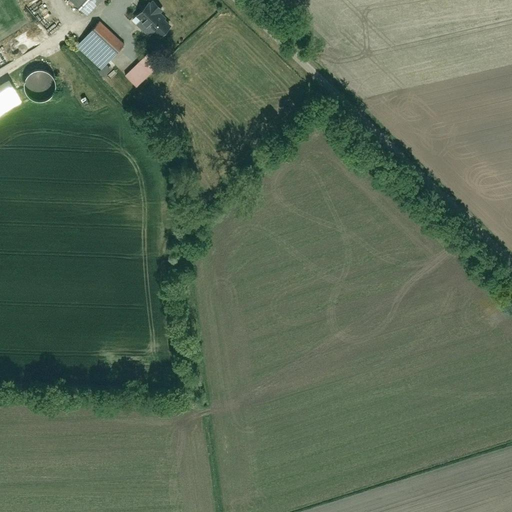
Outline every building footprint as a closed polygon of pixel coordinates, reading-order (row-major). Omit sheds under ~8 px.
[(71,0),(86,15),(100,0),(71,0)] [(144,2),(125,24),(157,53),(177,31),(144,2)] [(100,70),(124,45),(100,23),(76,48),(100,70)] [(159,65),(148,54),(112,90),(124,102),(159,65)] [(54,80),(51,77),(49,73),(44,70),(37,70),(31,72),(26,76),(23,82),(24,89),(25,95),(29,98),(32,101),(37,102),(43,102),(47,101),(52,96),(54,92),(55,86),(54,80)] [(0,114),(21,101),(8,80),(0,84),(0,114)]
